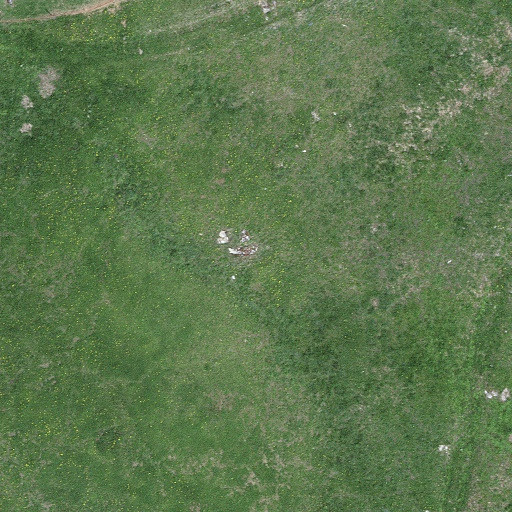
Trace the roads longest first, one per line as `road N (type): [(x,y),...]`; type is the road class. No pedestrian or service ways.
road 1 (track): [(0,44),(110,52),(184,38),(287,0)]
road 2 (track): [(511,238),(498,271),(450,511)]
